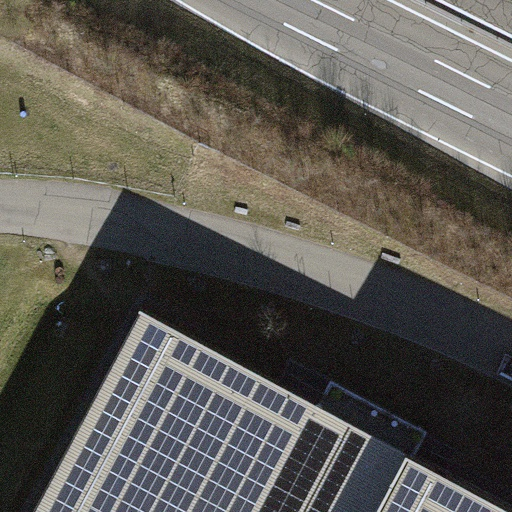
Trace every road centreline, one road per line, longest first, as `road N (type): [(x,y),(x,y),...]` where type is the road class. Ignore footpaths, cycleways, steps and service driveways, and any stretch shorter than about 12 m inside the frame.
road 1 (unclassified): [(0,215),(161,232),(287,261),(511,350)]
road 2 (motorway): [(318,0),(511,97)]
